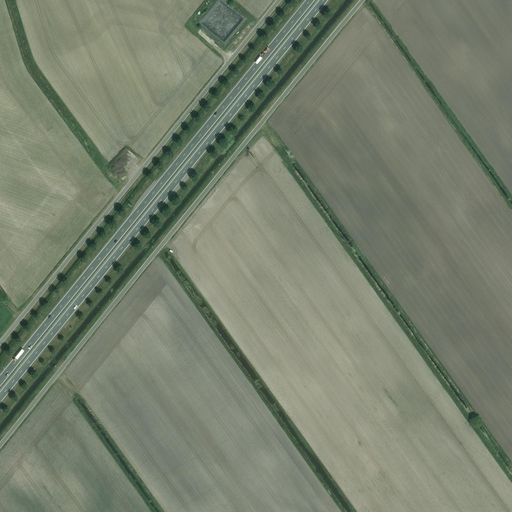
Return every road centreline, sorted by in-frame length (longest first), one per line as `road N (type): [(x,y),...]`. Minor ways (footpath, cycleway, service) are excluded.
road 1 (unclassified): [(0,445),(364,0)]
road 2 (trunk): [(0,397),(323,0)]
road 3 (trunk): [(309,0),(0,381)]
road 4 (unclassified): [(0,343),(279,0)]
